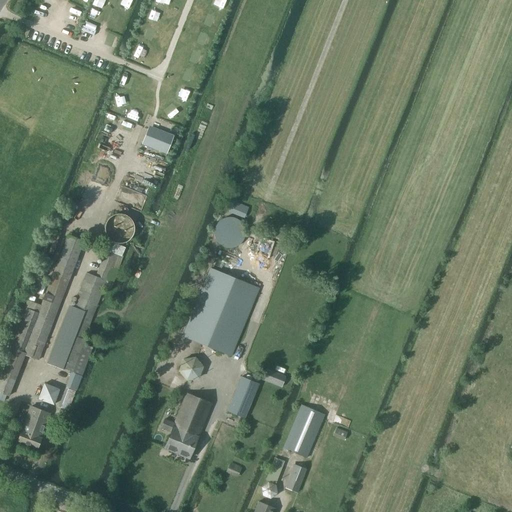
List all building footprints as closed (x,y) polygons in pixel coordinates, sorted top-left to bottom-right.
[(172,139),(148,129),(142,144),(166,154),(172,139)] [(146,195),(145,192),(144,188),(143,186),(141,184),(139,182),(136,181),(133,180),(130,180),(127,181),(124,182),(122,183),(120,185),(118,187),(117,190),(116,193),(116,195),(116,198),(118,201),(119,203),(121,206),(123,207),(126,209),(130,210),(132,210),(136,209),(137,208),(139,207),(142,205),(143,203),(145,201),(145,198),(146,195)] [(227,211),(245,218),(250,207),(232,200),(227,211)] [(136,225),(136,222),(135,219),(132,215),(130,213),(128,212),(126,211),(122,210),(119,211),(116,211),(114,213),(111,215),(110,216),(108,219),(107,222),(107,225),(107,228),(107,230),(109,233),(111,235),(113,237),(115,239),(117,239),(121,240),(124,240),(127,239),(130,238),(132,236),(133,234),(135,231),(136,229),(136,225)] [(240,234),(240,231),(239,228),(238,225),(235,223),(233,221),(230,220),(228,219),(225,219),(222,219),(219,220),(216,222),(214,224),(213,226),(211,228),(210,232),(210,234),(210,237),(211,240),(213,243),(215,245),(217,247),(220,248),(223,249),(226,249),(230,248),(232,248),(234,246),(236,244),(239,240),(240,237),(240,234)] [(25,355),(39,360),(75,263),(84,242),(68,236),(39,313),(25,308),(0,368),(0,392),(9,396),(25,355)] [(70,317),(52,365),(72,373),(104,288),(110,290),(123,256),(106,249),(96,276),(86,273),(70,317)] [(259,288),(210,268),(182,336),(231,356),(259,288)] [(78,386),(92,348),(84,345),(69,383),(78,386)] [(196,356),(183,358),(178,371),(186,381),(199,379),(204,367),(196,356)] [(245,419),(259,384),(241,376),(226,411),(245,419)] [(54,405),(60,389),(44,383),(38,399),(54,405)] [(69,410),(76,390),(66,387),(59,407),(69,410)] [(161,427),(172,431),(165,448),(189,458),(211,404),(186,394),(174,424),(164,420),(161,427)] [(319,431),(325,415),(301,404),(282,448),(307,459),(314,442),(318,443),(323,432),(319,431)] [(23,424),(21,432),(18,441),(37,448),(50,414),(30,407),(23,424)] [(346,433),(336,429),(333,436),(344,440),(346,433)] [(268,482),(262,486),(263,496),(271,499),(277,494),(276,485),(275,485),(284,462),(277,459),(268,482)] [(242,467),(230,462),(226,473),(237,478),(242,467)] [(297,492),(306,469),(294,464),(285,487),(297,492)] [(254,511),(273,511),(275,509),(258,502),(254,511)]
